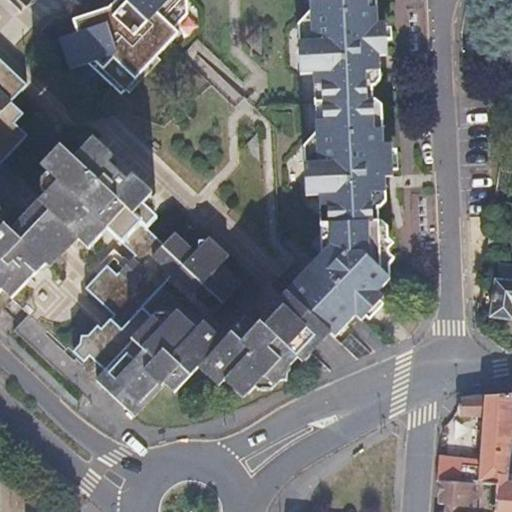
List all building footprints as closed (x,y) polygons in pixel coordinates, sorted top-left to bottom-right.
[(73,71),(86,66),(97,76),(121,96),(124,93),(128,96),(158,61),(155,58),(176,35),(172,31),(186,15),(190,4),(185,0),(121,0),(111,12),(76,25),(81,37),(62,43),(73,71)] [(376,25),(375,0),(315,0),(316,13),(303,27),(308,32),(308,45),(304,45),(305,76),(320,75),(320,86),(323,134),(308,150),(315,157),(314,167),(309,167),(312,198),(323,198),(325,256),(310,273),(357,318),(363,323),(369,316),(391,292),(387,229),(377,222),(377,210),(382,210),(386,204),(385,179),(392,179),(391,148),(383,148),(382,109),(373,102),(373,89),(376,89),(380,85),(379,58),(387,58),(386,25),(376,25)] [(319,335),(325,329),(290,294),(265,321),(256,329),(246,320),(219,347),(200,329),(192,337),(172,318),(163,327),(148,312),(143,308),(173,276),(189,292),(192,288),(206,301),(212,294),(222,304),(241,284),(221,265),(229,258),(208,238),(191,255),(172,237),(164,245),(147,229),(157,219),(144,206),(152,197),(138,183),(130,176),(125,180),(87,144),(72,159),(65,152),(45,172),(56,182),(23,217),(10,230),(0,220),(0,163),(27,136),(15,123),(24,114),(11,102),(25,86),(0,61),(0,294),(4,290),(13,299),(49,261),(58,252),(74,235),(88,249),(96,240),(107,229),(134,255),(125,264),(117,273),(107,264),(86,285),(115,313),(111,317),(100,328),(97,326),(73,352),(85,363),(90,357),(107,372),(97,383),(135,417),(166,386),(176,395),(205,365),(224,383),(230,377),(249,395),(265,378),(274,387),(290,371),(288,368),(300,355),(311,344),(319,335)] [(357,318),(310,273),(290,294),(325,329),(336,340),(357,318)] [(511,283),(497,281),(492,318),(511,319),(511,283)] [(494,511),(511,511),(511,387),(511,388),(511,394),(509,428),(511,427),(511,480),(506,480),(497,480),(494,511)] [(506,480),(511,394),(480,397),(459,399),(457,417),(484,417),(479,460),(439,460),(437,480),(440,480),(481,479),(497,480),(506,480)] [(478,511),(481,479),(440,480),(439,496),(444,496),(444,505),(443,511),(478,511)]
